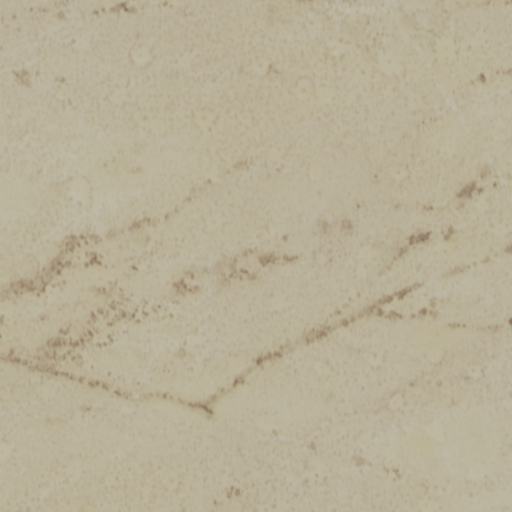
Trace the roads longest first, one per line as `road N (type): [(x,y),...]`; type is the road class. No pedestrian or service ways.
road 1 (track): [(215,379),(511,234)]
road 2 (track): [(504,511),(215,379)]
road 3 (track): [(405,0),(511,162)]
